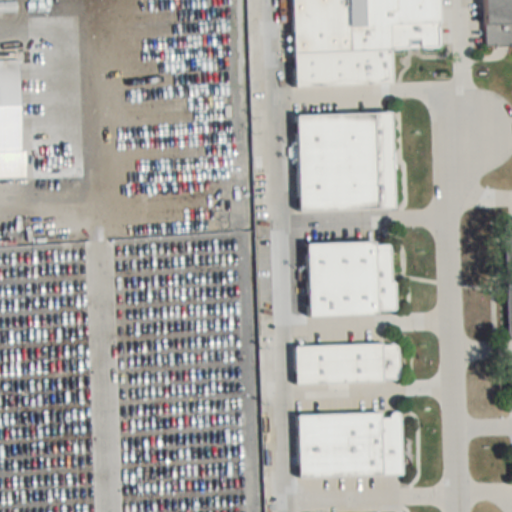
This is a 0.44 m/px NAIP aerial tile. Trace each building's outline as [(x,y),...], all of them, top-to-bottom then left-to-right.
[(291,0),(294,87),(392,84),(391,49),(441,48),(439,0),(291,0)] [(511,0),(481,0),(482,46),(511,45),(511,0)] [(296,115),(297,212),(393,211),(391,113),(296,115)] [(393,315),(391,243),(306,245),(307,317),(393,315)] [(399,383),(398,346),(293,347),(293,385),(399,383)] [(298,478),(401,477),(400,415),(297,416),(298,478)]
